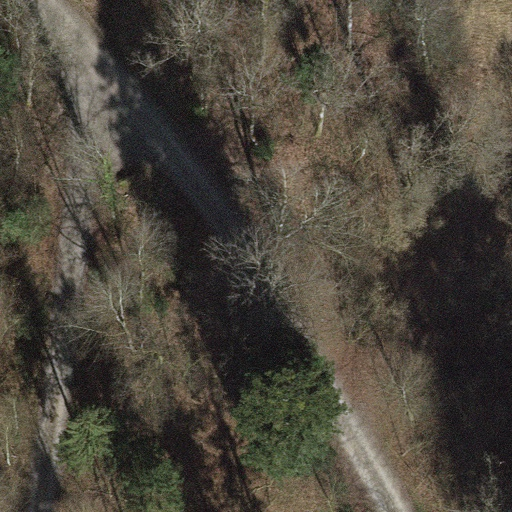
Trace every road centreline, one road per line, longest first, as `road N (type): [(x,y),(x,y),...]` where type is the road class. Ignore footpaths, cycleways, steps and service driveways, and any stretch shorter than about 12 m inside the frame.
road 1 (track): [(384,511),(67,29)]
road 2 (track): [(35,511),(61,310),(67,29)]
